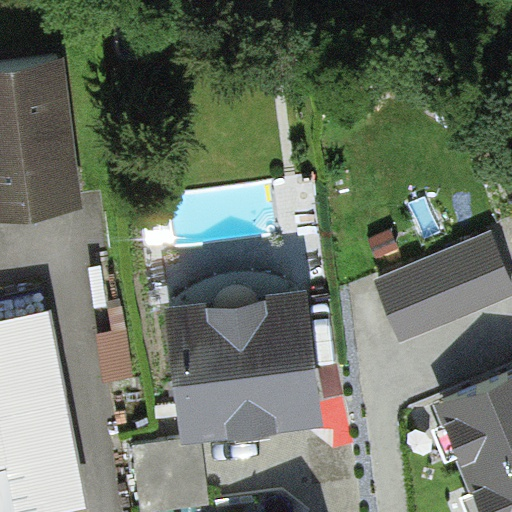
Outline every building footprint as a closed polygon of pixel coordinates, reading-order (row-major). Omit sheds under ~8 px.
[(80,62),(0,70),(0,219),(96,209),(80,62)] [(511,282),(491,231),(379,276),(403,333),(511,288),(511,282)] [(300,292),(177,307),(191,416),(314,400),(300,292)] [(0,511),(80,511),(46,316),(0,324),(0,511)] [(510,511),(511,368),(444,397),(491,511),(510,511)] [(203,432),(139,440),(147,505),(211,497),(203,432)]
